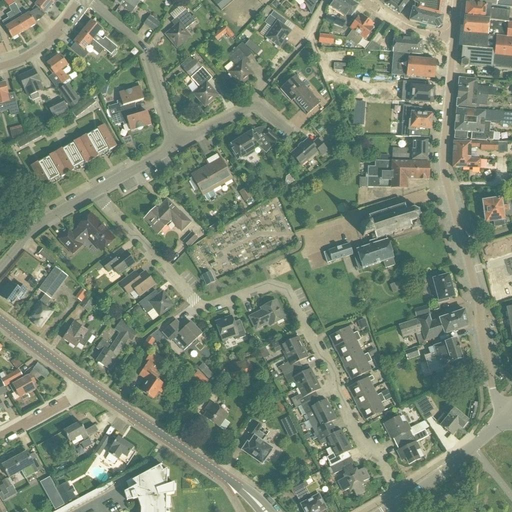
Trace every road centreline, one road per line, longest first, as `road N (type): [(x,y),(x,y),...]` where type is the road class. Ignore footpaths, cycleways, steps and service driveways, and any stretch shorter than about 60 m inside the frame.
road 1 (residential): [(402,502),(377,452),(361,445),(288,294),(268,287),(200,307),(97,192)]
road 2 (residential): [(448,186),(497,401),(508,417)]
road 3 (secondary): [(263,511),(90,386)]
road 4 (residential): [(178,145),(141,42),(91,0)]
road 5 (residential): [(453,39),(448,186)]
road 6 (secondary): [(402,502),(508,417)]
road 7 (residential): [(178,145),(256,105),(289,131)]
road 8 (residential): [(0,275),(27,240),(97,192)]
